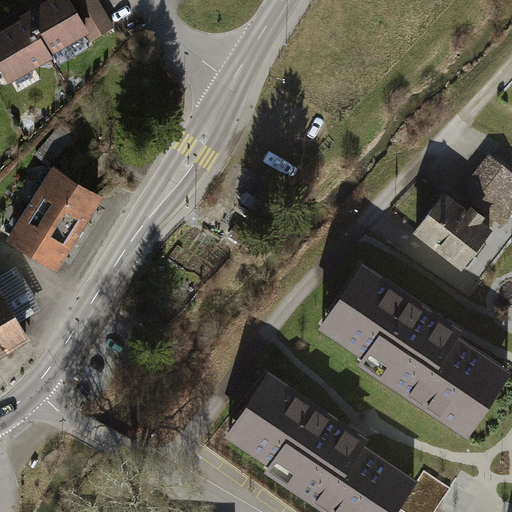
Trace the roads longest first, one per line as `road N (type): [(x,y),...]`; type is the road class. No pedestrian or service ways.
road 1 (secondary): [(34,388),(197,150),(232,82)]
road 2 (residential): [(34,388),(68,418),(220,511)]
